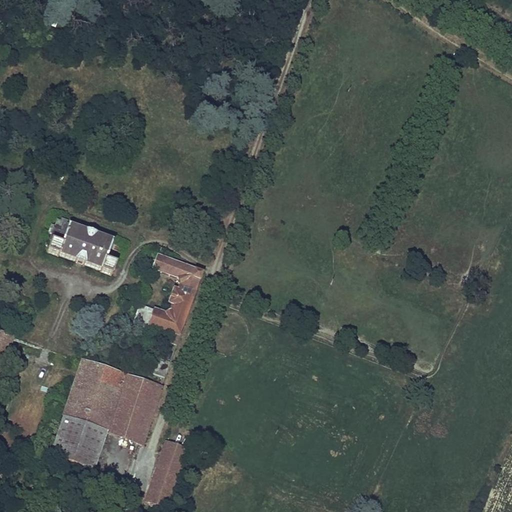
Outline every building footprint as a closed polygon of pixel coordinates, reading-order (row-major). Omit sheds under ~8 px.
[(511,0),(479,0),(478,2),(511,21),(511,0)] [(112,242),(65,225),(66,222),(60,220),(59,223),(56,221),(53,228),(49,227),(47,234),(50,235),(48,242),(50,243),(46,253),(58,257),(58,256),(100,271),(99,273),(111,277),(116,262),(106,258),(112,242)] [(179,336),(202,274),(157,257),(152,270),(177,279),(180,284),(177,292),(173,290),(168,304),(172,305),(169,312),(164,314),(138,305),(137,308),(133,307),(131,311),(135,312),(133,320),(131,325),(147,331),(150,325),(167,332),(179,336)] [(179,336),(167,332),(161,349),(172,353),(179,336)] [(0,361),(10,338),(0,333),(0,361)] [(172,353),(161,349),(155,365),(157,366),(153,375),(163,378),(172,353)] [(124,375),(81,361),(49,457),(80,467),(91,471),(104,433),(124,375)] [(160,387),(124,375),(104,433),(140,445),(160,387)] [(187,450),(165,443),(145,503),(166,510),(187,450)] [(91,471),(80,467),(77,476),(96,483),(99,474),(91,471)]
